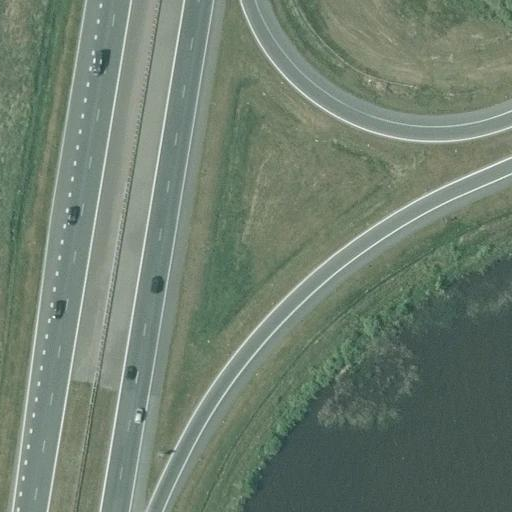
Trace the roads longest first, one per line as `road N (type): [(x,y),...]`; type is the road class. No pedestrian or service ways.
road 1 (motorway): [(116,0),(31,511)]
road 2 (motorway): [(114,511),(198,0)]
road 3 (motorway): [(155,511),(192,428),(276,312),(377,230),(511,164)]
road 4 (motorway): [(511,119),(447,136),(356,121),(295,78),(261,38),(248,0)]
